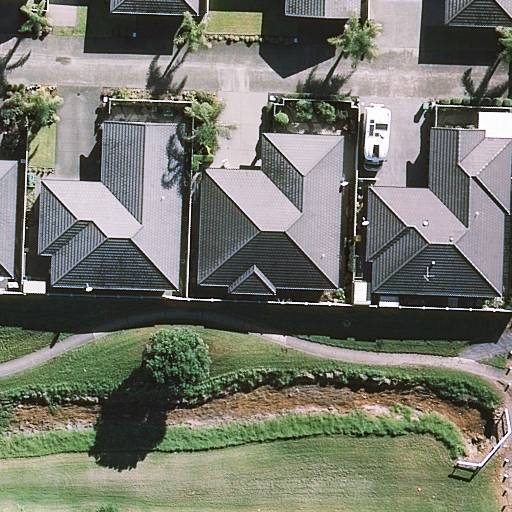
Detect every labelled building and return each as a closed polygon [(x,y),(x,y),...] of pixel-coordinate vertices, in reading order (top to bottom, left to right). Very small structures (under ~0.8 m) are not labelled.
[(203,26),(203,0),(118,0),(118,23),(203,26)] [(365,29),(366,0),(292,0),(292,26),(365,29)] [(511,37),(511,0),(451,0),(450,35),(511,37)] [(502,297),(510,139),(483,138),(483,132),(431,129),(428,192),(369,189),(364,290),(502,297)] [(182,300),(188,135),(110,132),(108,192),(47,190),(45,264),(59,264),(58,295),(182,300)] [(280,295),(342,298),(348,146),(270,143),(268,180),(208,178),(204,292),(233,293),(233,301),(280,303),(280,295)] [(0,286),(18,288),(23,171),(0,170),(0,286)]
